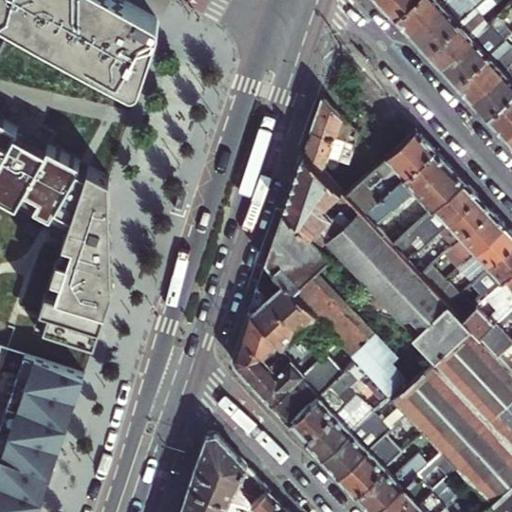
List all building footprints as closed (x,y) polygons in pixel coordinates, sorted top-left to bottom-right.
[(150,53),(161,18),(129,0),(0,0),(0,13),(107,77),(123,87),(128,89),(135,88),(138,86),(141,82),(150,53)] [(380,0),(396,16),(413,0),(380,0)] [(413,0),(396,16),(403,25),(411,34),(447,0),(413,0)] [(447,0),(411,34),(420,43),(427,50),(477,4),(481,0),(447,0)] [(492,20),(477,4),(427,50),(433,58),(441,67),(492,20)] [(496,16),(492,20),(507,37),(511,33),(496,16)] [(456,83),(507,37),(492,20),(441,67),(449,75),(456,83)] [(465,92),(472,100),(503,71),(497,63),(511,49),(511,42),(507,37),(456,83),(465,92)] [(503,71),(511,62),(511,49),(497,63),(503,71)] [(511,62),(503,71),(472,100),(480,109),(487,117),(511,94),(511,62)] [(341,113),(323,93),(317,110),(312,126),(334,134),(341,113)] [(511,94),(487,117),(495,126),(504,136),(511,128),(511,94)] [(0,189),(10,195),(13,190),(43,208),(48,199),(66,209),(62,223),(38,312),(35,322),(45,325),(95,342),(114,286),(111,189),(111,173),(88,160),(80,156),(78,162),(72,158),(75,153),(49,138),(47,143),(31,134),(16,126),(19,122),(0,111),(0,189)] [(341,113),(334,134),(355,142),(358,131),(341,113)] [(353,148),(355,142),(334,134),(312,126),(308,137),(304,147),(323,167),(327,155),(338,159),(340,153),(343,144),(353,148)] [(345,192),(365,213),(436,148),(427,139),(416,127),(376,164),(384,173),(369,187),(360,178),(345,192)] [(340,153),(349,157),(353,148),(343,144),(340,153)] [(435,288),(421,273),(410,262),(408,259),(394,244),(365,213),(345,192),(332,177),(323,167),(304,147),(293,179),(284,208),(318,245),(326,238),(369,284),(386,302),(379,309),(383,312),(403,316),(409,314),(421,327),(448,302),(435,288)] [(394,244),(464,179),(451,165),(436,148),(365,213),(394,244)] [(323,167),(332,177),(338,159),(327,155),(323,167)] [(440,229),(478,194),(471,187),(464,179),(394,244),(408,259),(413,254),(440,229)] [(485,202),(478,194),(440,229),(453,243),(491,208),(485,202)] [(390,350),(315,269),(329,256),(318,245),(284,208),(275,234),(266,260),(285,281),(315,314),(356,358),(366,369),(373,376),(388,393),(398,404),(406,412),(422,430),(428,436),(430,439),(439,448),(454,465),(469,481),(489,502),(478,511),(511,511),(511,370),(496,354),(478,335),(461,316),(448,302),(421,327),(411,337),(432,359),(405,384),(394,371),(390,375),(383,367),(387,364),(390,350)] [(464,261),(505,223),(498,216),(491,208),(453,243),(450,246),(464,261)] [(471,281),(476,276),(511,243),(511,231),(511,230),(505,223),(464,261),(458,266),(471,281)] [(484,295),(486,294),(511,269),(511,243),(476,276),(483,283),(477,289),(483,296),(484,295)] [(444,279),(446,278),(432,263),(421,273),(435,288),(444,279)] [(461,316),(478,335),(511,303),(511,269),(484,295),(495,307),(490,312),(479,300),(473,306),(461,316)] [(458,294),(444,279),(435,288),(448,302),(458,294)] [(315,314),(285,281),(277,289),(269,297),(299,329),(315,314)] [(253,297),(248,310),(288,353),(291,356),(304,370),(322,354),(299,329),(269,297),(257,284),(253,297)] [(369,284),(362,291),(379,309),(386,302),(369,284)] [(461,316),(473,306),(460,292),(458,294),(448,302),(461,316)] [(510,341),(511,339),(511,336),(501,325),(510,316),(511,317),(511,303),(478,335),(496,354),(510,341)] [(280,355),(282,358),(288,353),(248,310),(244,321),(240,333),(270,364),(280,355)] [(275,371),(270,364),(240,333),(237,343),(233,354),(234,363),(257,388),(275,371)] [(304,370),(270,402),(280,413),(288,421),(330,382),(343,370),(325,350),(322,354),(304,370)] [(81,385),(85,371),(31,353),(0,441),(0,511),(38,511),(43,497),(54,464),(66,429),(73,409),(81,385)] [(270,364),(275,371),(291,356),(288,353),(282,358),(280,355),(270,364)] [(275,371),(257,388),(263,395),(270,402),(304,370),(291,356),(275,371)] [(330,382),(288,421),(297,431),(304,439),(334,412),(351,396),(356,392),(366,383),(349,365),(343,370),(330,382)] [(388,393),(373,376),(366,383),(381,400),(388,393)] [(334,412),(340,418),(362,398),(356,392),(351,396),(334,412)] [(312,447),(320,456),(350,429),(372,408),(362,398),(340,418),(334,412),(304,439),(312,447)] [(350,429),(320,456),(328,464),(337,475),(385,431),(389,427),(406,412),(398,404),(382,419),(372,408),(350,429)] [(205,458),(196,484),(234,499),(253,506),(277,486),(269,478),(225,430),(214,432),(205,458)] [(401,449),(385,431),(337,475),(345,482),(354,493),(383,466),(401,449)] [(415,470),(371,511),(402,511),(416,500),(431,486),(417,472),(422,470),(435,459),(446,472),(454,465),(439,448),(430,456),(426,460),(415,470)] [(383,466),(354,493),(362,501),(371,511),(415,470),(426,460),(418,451),(391,474),(383,466)] [(229,511),(234,499),(196,484),(190,500),(186,511),(251,511),(249,510),(247,511),(229,511)] [(251,511),(287,511),(295,506),(285,495),(277,486),(253,506),(250,509),(249,510),(251,511)] [(435,511),(442,506),(446,503),(431,486),(416,500),(402,511),(435,511)]
